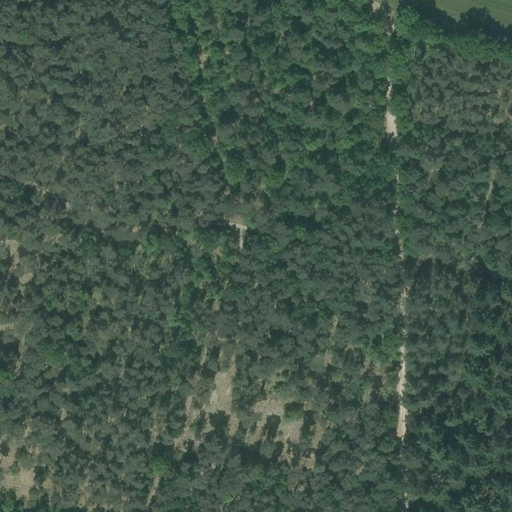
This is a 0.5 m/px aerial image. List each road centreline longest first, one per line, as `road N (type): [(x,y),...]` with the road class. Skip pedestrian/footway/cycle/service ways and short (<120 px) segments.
road 1 (track): [(383,10),(390,252),(363,241),(188,226),(119,247),(77,228),(41,184),(0,170)]
road 2 (track): [(511,277),(390,252),(403,511)]
road 3 (track): [(238,230),(194,377),(135,511)]
